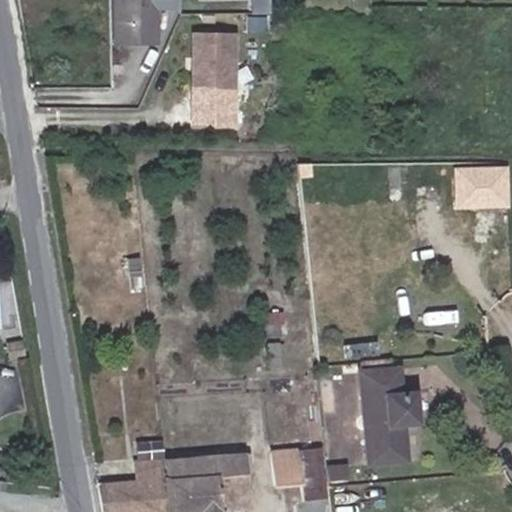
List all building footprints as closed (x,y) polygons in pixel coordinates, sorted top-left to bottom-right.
[(105,0),(106,39),(145,39),(145,8),(161,8),(161,0),(105,0)] [(223,90),(224,34),(184,33),(183,89),(223,90)] [(129,268),(121,269),(122,286),(130,285),(129,268)] [(269,323),(252,324),(253,334),(270,333),(269,323)] [(14,334),(0,335),(0,352),(16,351),(14,334)] [(270,341),(259,341),(258,365),(269,365),(270,341)] [(388,362),(360,364),(358,364),(359,390),(400,387),(397,361),(388,362)] [(25,397),(24,380),(4,382),(6,398),(25,397)] [(415,414),(413,386),(400,387),(359,390),(364,460),(407,456),(403,415),(415,414)] [(309,446),(262,451),(266,483),(291,480),(293,499),(315,497),(309,446)] [(234,454),(155,462),(158,478),(162,511),(240,503),(234,454)] [(158,478),(91,484),(97,511),(161,511),(162,511),(158,478)] [(337,511),(336,499),(320,501),(321,511),(337,511)]
